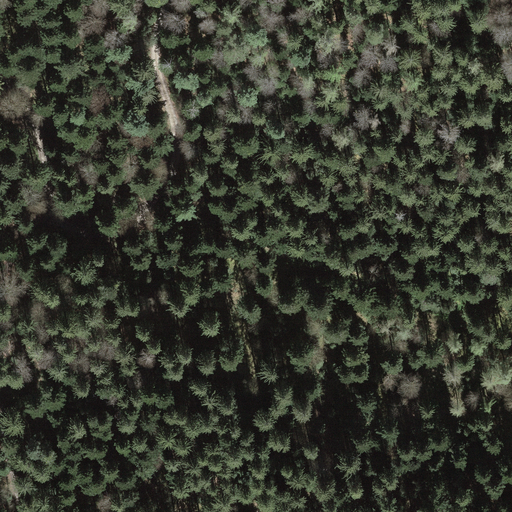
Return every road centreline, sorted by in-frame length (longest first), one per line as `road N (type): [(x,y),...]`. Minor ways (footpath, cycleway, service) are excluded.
road 1 (track): [(127,223),(222,234),(511,340)]
road 2 (track): [(40,216),(115,228),(157,193),(174,154),(157,61),(156,30),(168,0)]
road 3 (track): [(0,276),(40,216),(45,161),(30,111),(0,74)]
road 4 (track): [(511,444),(385,478)]
